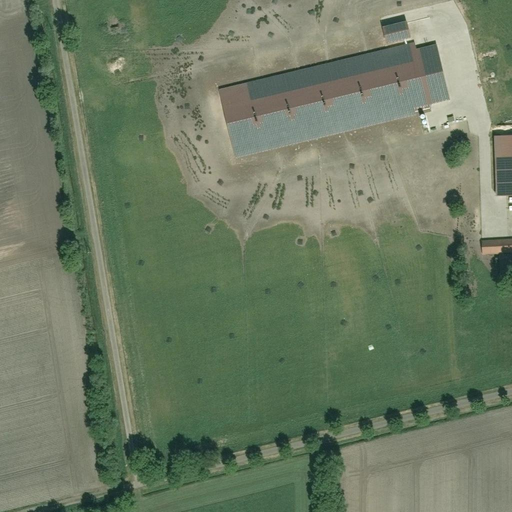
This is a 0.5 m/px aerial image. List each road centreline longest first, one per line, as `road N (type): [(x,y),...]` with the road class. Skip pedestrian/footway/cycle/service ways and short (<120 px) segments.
road 1 (residential): [(136,486),(54,0)]
road 2 (residential): [(511,393),(136,486)]
